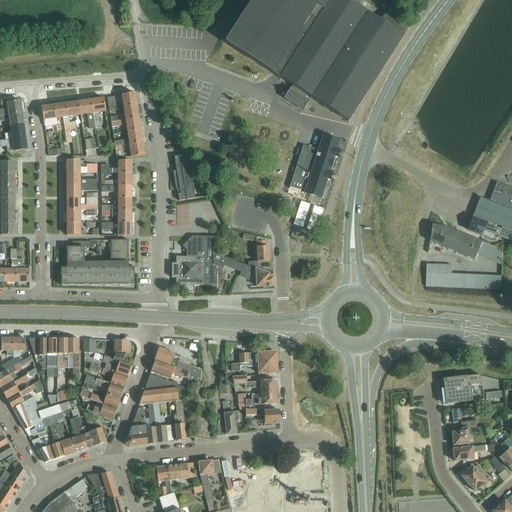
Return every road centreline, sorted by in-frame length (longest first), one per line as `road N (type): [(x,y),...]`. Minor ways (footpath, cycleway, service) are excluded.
road 1 (residential): [(144,74),(160,178),(158,299)]
road 2 (residential): [(31,84),(39,295)]
road 3 (residential): [(114,461),(288,441)]
road 4 (secondary): [(360,419),(394,353),(487,333)]
road 5 (primary): [(366,145),(394,79),(448,0)]
road 6 (tertiary): [(0,312),(156,317)]
road 7 (residential): [(0,330),(151,336)]
road 8 (primary): [(354,288),(352,227),(366,145)]
road 9 (residential): [(471,511),(438,464),(429,383)]
road 10 (residential): [(114,461),(151,336)]
road 11 (residential): [(288,441),(283,321)]
